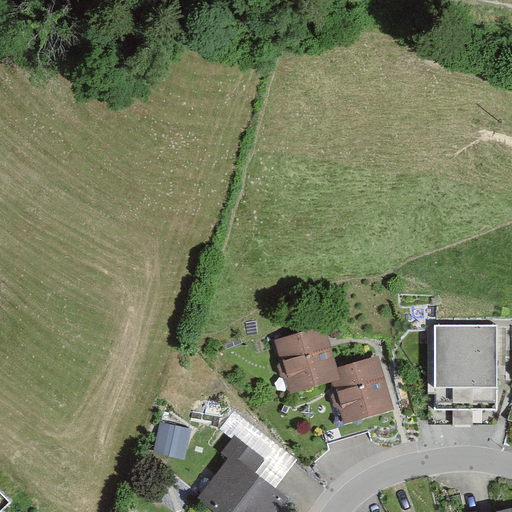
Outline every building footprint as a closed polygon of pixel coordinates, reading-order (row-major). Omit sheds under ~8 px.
[(495,423),(497,326),(429,325),(428,422),(495,423)] [(306,385),(332,377),(330,372),(323,349),(320,350),(315,332),(315,331),(277,342),(282,360),(279,367),(281,373),(287,377),(291,389),(306,385)] [(330,372),(332,377),(336,390),(332,397),(334,404),(341,407),(344,419),(359,415),(361,414),(385,407),(377,379),(373,380),(368,363),(368,361),(330,372)] [(159,426),(153,455),(185,462),(191,433),(159,426)] [(245,471),(257,456),(232,437),(220,453),(229,459),(215,477),(199,498),(209,506),(217,511),(268,511),(280,497),(249,474),(245,471)]
